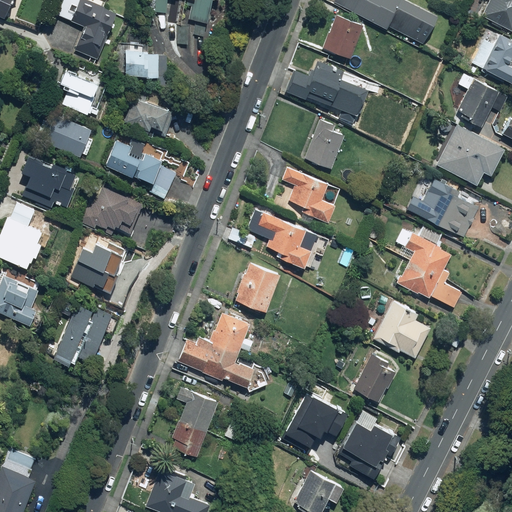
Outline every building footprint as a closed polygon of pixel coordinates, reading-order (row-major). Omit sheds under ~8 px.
[(0,0),(0,12),(5,15),(10,0),(0,0)] [(87,16),(74,48),(99,59),(119,10),(94,0),(62,0),(57,13),(73,20),(76,12),(87,16)] [(193,0),(191,18),(207,21),(211,0),(193,0)] [(387,27),(400,0),(335,0),(335,1),(387,27)] [(412,0),(400,0),(387,27),(424,46),(440,14),(412,0)] [(511,27),(511,0),(490,0),(483,13),(511,27)] [(336,12),(323,48),(349,57),(362,21),(336,12)] [(511,62),(511,61),(511,58),(511,35),(499,30),(493,42),(482,37),(471,61),(482,66),(480,70),(511,85),(511,62)] [(167,53),(158,53),(158,50),(126,49),(126,73),(158,74),(167,74),(167,53)] [(343,75),(346,67),(316,57),(310,74),(296,69),(288,91),(358,115),(369,85),(343,75)] [(95,90),(98,81),(66,68),(60,82),(68,84),(62,103),(94,113),(100,93),(95,90)] [(465,72),(460,81),(468,85),(458,107),(474,114),(471,120),(482,125),(500,88),(465,72)] [(125,119),(150,128),(152,124),(160,126),(158,131),(166,133),(174,110),(143,99),(145,93),(135,89),(125,119)] [(89,135),(92,126),(58,113),(47,141),(82,154),(83,151),(90,154),(96,138),(89,135)] [(511,114),(502,132),(511,137),(511,114)] [(323,116),(304,158),(329,169),(348,127),(323,116)] [(438,163),(477,183),(484,169),(492,172),(506,145),(460,121),(438,163)] [(177,167),(160,161),(162,155),(143,148),(140,155),(130,151),(133,144),(117,138),(108,165),(153,181),(149,191),(166,197),(177,167)] [(69,185),(75,172),(27,151),(20,168),(31,173),(22,192),(52,205),(55,198),(68,203),(75,188),(69,185)] [(322,195),(327,182),(286,164),(280,177),(294,183),(284,205),(325,223),(335,201),(322,195)] [(458,194),(461,188),(439,177),(427,200),(417,195),(410,210),(462,236),(478,204),(458,194)] [(94,202),(86,199),(79,221),(96,227),(98,223),(117,230),(121,218),(134,222),(142,197),(101,183),(94,202)] [(15,200),(9,215),(0,235),(0,254),(27,266),(32,253),(36,255),(42,243),(47,245),(52,234),(42,230),(29,224),(35,208),(15,200)] [(316,251),(322,253),(329,235),(257,207),(249,228),(271,237),(268,244),(283,250),(280,257),(310,268),(316,251)] [(409,259),(399,278),(455,307),(464,290),(446,281),(452,269),(445,265),(452,252),(403,227),(391,249),(409,259)] [(86,247),(77,243),(71,255),(74,256),(65,276),(110,296),(119,275),(108,270),(116,252),(89,240),(86,247)] [(281,271),(250,260),(235,298),(267,309),(281,271)] [(41,281),(26,275),(24,280),(4,272),(1,282),(0,281),(0,309),(30,320),(36,305),(32,304),(41,281)] [(53,354),(72,361),(75,353),(93,360),(112,310),(76,296),(53,354)] [(415,317),(419,310),(393,299),(375,337),(416,356),(431,324),(415,317)] [(254,338),(245,335),(251,320),(222,310),(212,339),(199,334),(197,340),(187,336),(178,360),(248,386),(256,367),(236,359),(241,345),(250,349),(254,338)] [(398,365),(373,352),(355,387),(380,400),(398,365)] [(179,438),(175,447),(196,455),(218,399),(181,384),(177,396),(187,400),(173,436),(179,438)] [(325,426),(336,433),(349,411),(309,388),(285,430),(311,445),(318,433),(320,434),(325,426)] [(247,420),(233,415),(226,434),(240,439),(247,420)] [(371,425),(357,418),(344,444),(383,464),(387,455),(385,454),(389,445),(385,443),(388,437),(397,442),(402,432),(374,419),(371,425)] [(29,475),(36,457),(11,447),(0,474),(0,511),(23,511),(37,478),(29,475)] [(189,494),(196,476),(160,462),(143,503),(166,511),(206,511),(210,502),(189,494)] [(320,511),(329,495),(336,499),(344,484),(312,468),(296,500),(309,507),(307,511),(309,511),(320,511)]
